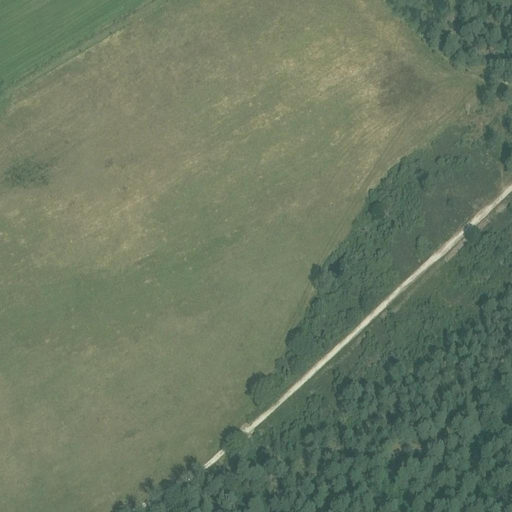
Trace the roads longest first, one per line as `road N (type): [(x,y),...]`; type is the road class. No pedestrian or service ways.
road 1 (track): [(154,511),(511,183)]
road 2 (track): [(0,102),(174,0)]
road 3 (track): [(406,0),(464,57),(511,80)]
